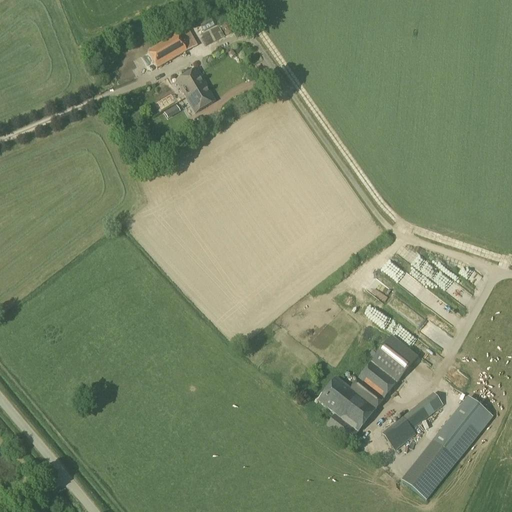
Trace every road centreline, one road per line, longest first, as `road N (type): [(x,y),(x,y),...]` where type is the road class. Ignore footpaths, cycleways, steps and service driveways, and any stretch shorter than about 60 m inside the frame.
road 1 (unclassified): [(511,272),(404,238),(381,222),(286,86)]
road 2 (unclassified): [(95,511),(0,393)]
